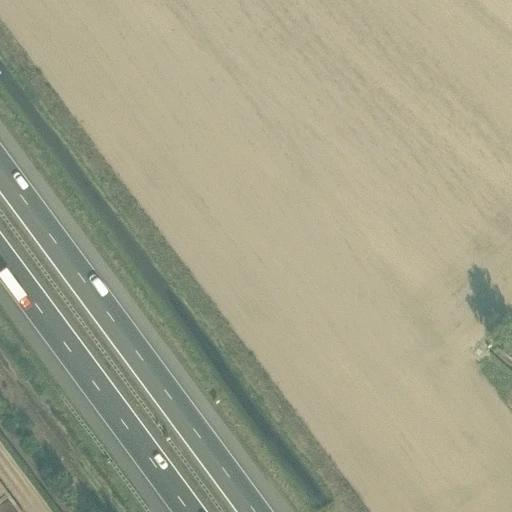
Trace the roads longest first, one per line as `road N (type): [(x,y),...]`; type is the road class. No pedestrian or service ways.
road 1 (motorway): [(258,511),(0,167)]
road 2 (motorway): [(0,259),(187,511)]
